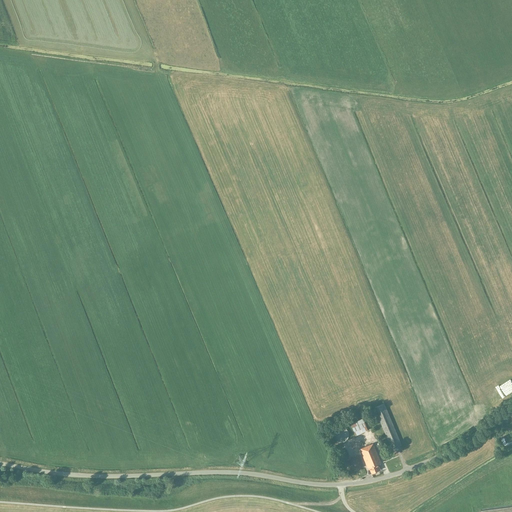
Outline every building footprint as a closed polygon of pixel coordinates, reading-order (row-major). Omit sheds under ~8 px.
[(401,445),(384,404),(375,407),(392,449),(401,445)] [(366,426),(363,419),(351,424),(356,436),(368,430),(366,426)] [(347,439),(348,437),(349,435),(348,432),(347,430),(345,429),(343,428),(340,428),(338,428),(336,429),(335,431),(334,433),(334,436),(334,438),(335,440),(337,441),(339,442),(342,443),(344,442),(346,441),(347,439)] [(372,474),(381,470),(378,464),(381,463),(373,444),(360,449),(368,469),(369,468),(372,474)] [(363,467),(358,457),(350,460),(355,471),(363,467)]
